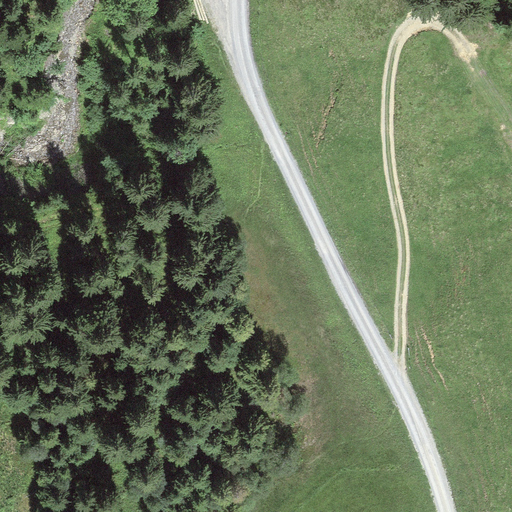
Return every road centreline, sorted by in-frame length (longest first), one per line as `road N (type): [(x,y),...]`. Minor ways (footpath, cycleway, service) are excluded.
road 1 (track): [(462,46),(441,22),(410,20),(395,32),(387,63),(381,118),(402,250),(393,380)]
road 2 (track): [(393,380),(286,170),(248,74),(238,0)]
road 3 (track): [(448,511),(393,380)]
